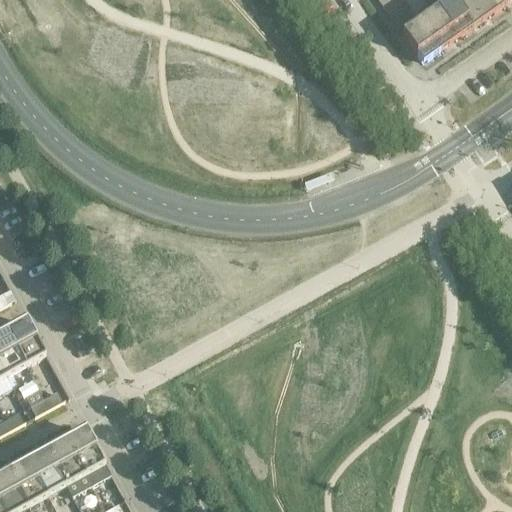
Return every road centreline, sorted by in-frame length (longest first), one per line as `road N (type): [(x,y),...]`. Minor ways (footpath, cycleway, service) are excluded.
road 1 (residential): [(146,511),(0,244)]
road 2 (residential): [(418,103),(345,0)]
